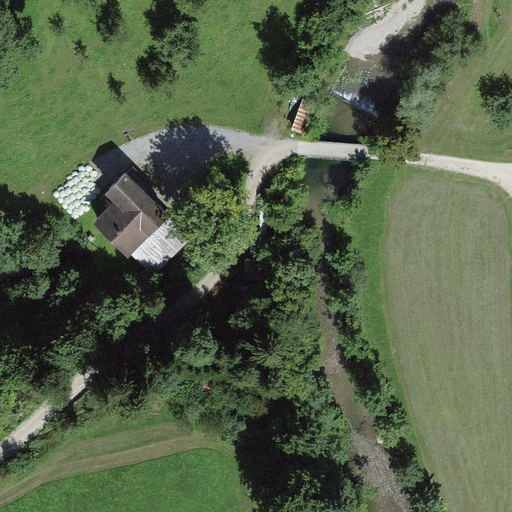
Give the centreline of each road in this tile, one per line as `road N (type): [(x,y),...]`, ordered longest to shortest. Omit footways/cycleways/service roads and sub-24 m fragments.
road 1 (track): [(0,454),(119,349),(184,307),(222,267),(266,148),(365,153),(511,177)]
road 2 (track): [(266,148),(305,0)]
road 3 (track): [(266,148),(197,138),(152,180)]
